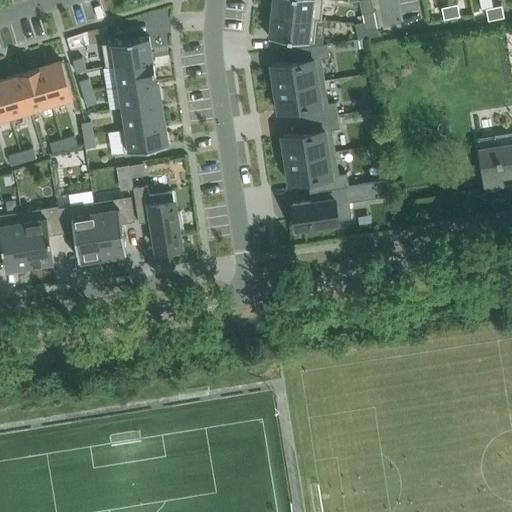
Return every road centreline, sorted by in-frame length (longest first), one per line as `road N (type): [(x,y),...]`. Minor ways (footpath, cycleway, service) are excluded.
road 1 (residential): [(217,0),(221,123),(246,299)]
road 2 (residential): [(246,299),(511,253)]
road 3 (residential): [(0,337),(246,299)]
